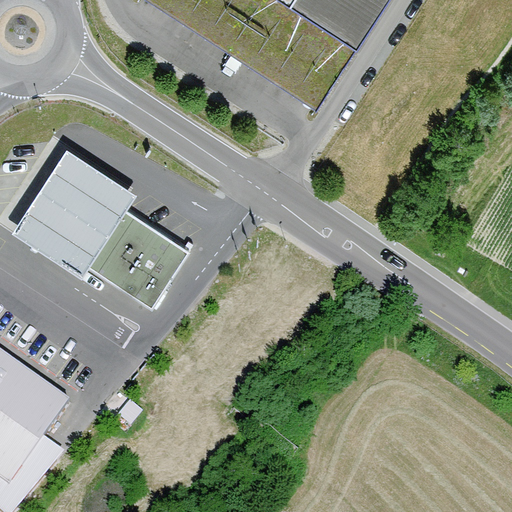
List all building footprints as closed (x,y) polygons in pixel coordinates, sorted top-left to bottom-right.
[(216,0),(336,78),(386,0),(216,0)] [(88,274),(126,215),(137,197),(69,153),(19,230),(88,274)] [(88,274),(155,316),(192,258),(126,215),(88,274)] [(0,349),(0,510),(2,511),(13,511),(62,450),(42,436),(69,399),(0,349)] [(131,424),(143,409),(130,399),(118,413),(131,424)]
